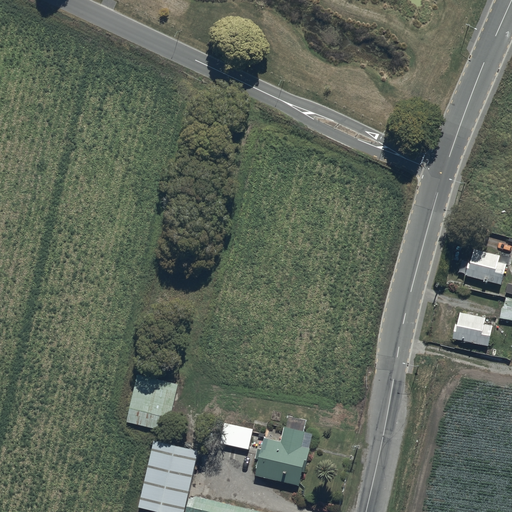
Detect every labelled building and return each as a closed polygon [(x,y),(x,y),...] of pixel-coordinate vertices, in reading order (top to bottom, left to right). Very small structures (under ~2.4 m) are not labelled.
[(471,260),(467,274),(485,279),(484,281),(490,283),(490,281),(503,284),(509,263),(501,261),(503,255),(476,247),(473,260),(471,260)] [(503,306),(501,318),(511,319),(511,298),(507,298),(505,306),(503,306)] [(457,323),(454,337),(490,346),(495,325),(487,323),(488,317),(463,311),(460,323),(457,323)] [(139,374),(128,422),(168,431),(179,384),(139,374)] [(308,420),(288,415),(283,441),(266,437),(263,449),(259,448),(257,458),(261,459),(257,474),(301,485),(306,461),(310,462),(316,434),(305,431),(308,420)] [(236,447),(250,450),(255,429),(241,426),(236,447)] [(268,511),(192,494),(202,450),(200,449),(200,445),(192,443),(191,447),(156,439),(141,505),(169,511),(268,511)]
